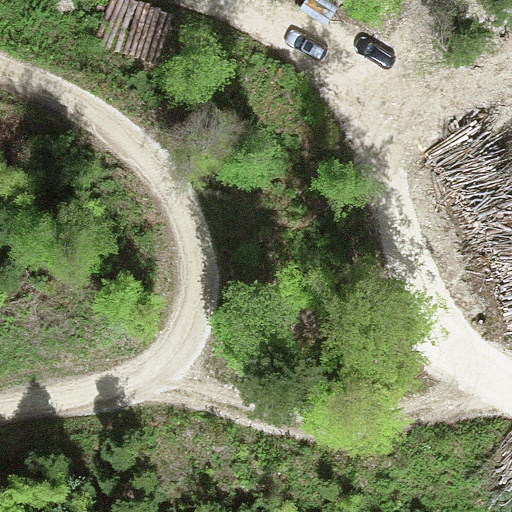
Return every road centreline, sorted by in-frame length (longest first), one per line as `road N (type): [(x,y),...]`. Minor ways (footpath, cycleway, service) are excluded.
road 1 (track): [(0,59),(27,66),(156,168),(198,233),(206,306),(169,361),(117,388),(0,412)]
road 2 (track): [(211,0),(363,79),(465,163),(511,231)]
